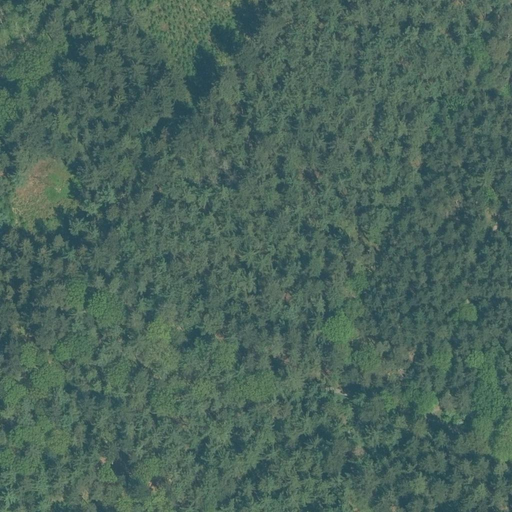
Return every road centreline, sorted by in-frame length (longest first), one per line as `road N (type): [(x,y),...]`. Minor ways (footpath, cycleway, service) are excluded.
road 1 (track): [(451,88),(284,26),(279,13),(0,393)]
road 2 (track): [(0,254),(106,310),(341,395)]
road 3 (track): [(230,511),(318,386)]
